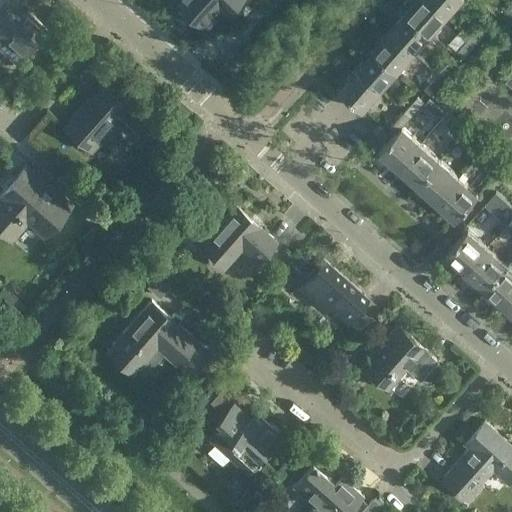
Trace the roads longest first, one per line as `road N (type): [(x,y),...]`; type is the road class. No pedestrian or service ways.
road 1 (residential): [(501,361),(116,16)]
road 2 (residential): [(501,361),(397,469),(235,330)]
road 3 (residential): [(0,122),(14,134),(116,16)]
road 4 (tertiary): [(94,511),(0,427)]
